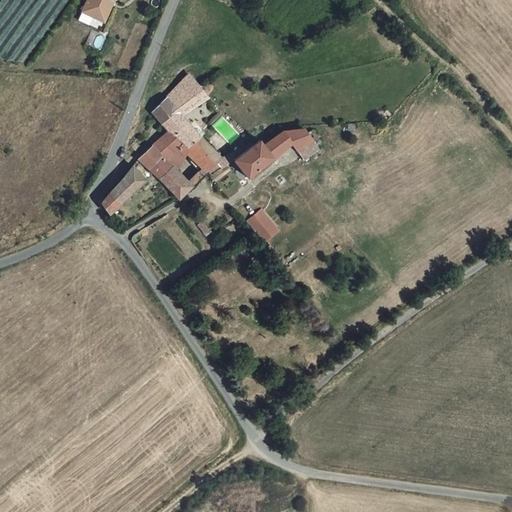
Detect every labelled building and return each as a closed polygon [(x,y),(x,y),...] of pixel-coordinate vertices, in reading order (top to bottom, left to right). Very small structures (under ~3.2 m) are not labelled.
[(90,0),(88,8),(102,14),(105,6),(110,7),(112,0),(90,0)] [(110,16),(115,0),(112,0),(110,7),(105,6),(102,14),(110,16)] [(82,13),(79,19),(97,27),(99,21),(82,13)] [(190,68),(156,106),(166,117),(201,80),(190,68)] [(166,117),(171,124),(174,126),(177,123),(191,138),(203,126),(222,107),(201,80),(166,117)] [(297,140),(304,134),(310,141),(318,135),(307,122),(285,123),(275,131),(266,138),(274,147),(290,133),(297,140)] [(181,142),(189,150),(195,144),(208,157),(203,161),(204,166),(209,163),(213,169),(224,159),(219,153),(224,148),(203,126),(191,138),(177,123),(174,126),(171,124),(162,133),(176,148),(181,142)] [(145,137),(141,131),(135,136),(140,142),(145,137)] [(261,132),(256,137),(254,135),(224,148),(219,153),(224,159),(232,152),(248,169),(274,147),(266,138),(261,132)] [(176,148),(162,133),(142,152),(160,170),(174,158),(170,154),(176,148)] [(170,154),(174,158),(178,162),(189,150),(181,142),(176,148),(170,154)] [(180,190),(194,177),(178,162),(174,158),(160,170),(179,189),(180,190)] [(104,196),(111,206),(122,197),(123,199),(129,193),(128,191),(152,170),(146,164),(142,167),(135,160),(104,195),(104,196)] [(246,217),(262,242),(278,231),(262,207),(246,217)]
